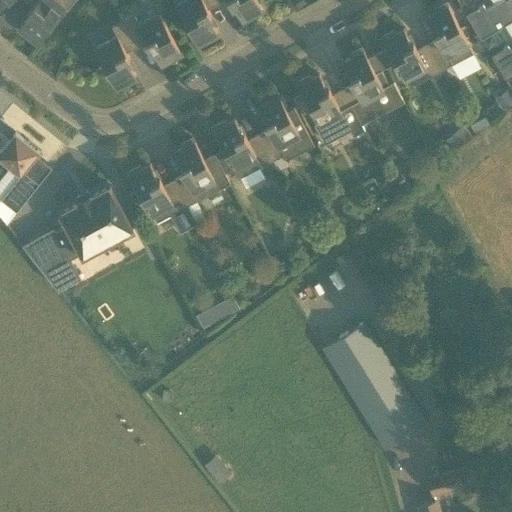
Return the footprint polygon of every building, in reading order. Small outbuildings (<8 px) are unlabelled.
[(27,0),(33,5),(28,11),(30,13),(20,25),(27,31),(24,34),(34,42),(43,31),(46,34),(54,23),(51,21),(62,7),(65,9),(72,0),(27,0)] [(218,3),(216,0),(183,0),(178,3),(200,44),(211,38),(209,35),(217,31),(209,17),(212,16),(208,8),(218,3)] [(252,16),(263,10),(257,0),(216,0),(218,3),(222,0),(230,0),(233,4),(235,3),(242,17),(250,13),(252,16)] [(511,0),(499,0),(486,8),(483,4),(466,14),(481,38),(511,19),(511,0)] [(438,37),(427,43),(441,69),(473,52),(446,2),(435,8),(437,11),(429,15),(436,29),(434,30),(438,37)] [(134,14),(123,20),(137,46),(147,40),(151,48),(153,47),(161,61),(169,56),(170,60),(182,54),(160,13),(139,24),(134,14)] [(137,46),(123,20),(112,26),(117,36),(96,47),(106,64),(102,66),(109,78),(112,76),(118,88),(129,82),(128,78),(135,74),(128,60),(130,59),(126,52),(137,46)] [(441,69),(427,43),(417,49),(413,41),(411,42),(403,29),(396,33),(394,29),(383,35),(404,76),(425,65),(430,75),(441,69)] [(511,48),(510,49),(508,45),(491,55),(506,79),(511,75),(511,48)] [(353,82),(343,88),(357,114),(358,114),(374,105),(377,110),(397,99),(381,69),(375,72),(362,47),(350,53),(352,56),(344,60),(352,74),(350,75),(353,82)] [(357,114),(343,88),(332,94),(328,86),(326,88),(319,74),(311,78),(309,75),(298,81),(319,120),(314,123),(323,140),(348,126),(353,135),(365,129),(362,123),(363,123),(358,114),(357,114)] [(511,93),(509,87),(495,95),(502,108),(511,102),(511,93)] [(259,133),(273,159),(279,170),(290,164),(287,159),(314,144),(294,106),(287,110),(277,92),(266,98),(268,101),(260,105),(267,119),(265,120),(269,128),(259,133)] [(214,126),(241,176),(246,187),(265,177),(259,166),(273,159),(259,133),(248,139),(244,131),(242,133),(234,119),(227,123),(225,120),(214,126)] [(16,210),(39,182),(52,166),(38,155),(40,152),(15,132),(1,150),(0,149),(0,160),(18,176),(1,198),(16,210)] [(185,173),(174,178),(188,204),(230,182),(214,152),(204,158),(193,137),(181,143),(183,146),(175,150),(183,164),(181,165),(185,173)] [(422,151),(414,160),(427,170),(435,161),(422,151)] [(156,221),(177,210),(188,204),(174,178),(163,184),(159,177),(157,178),(150,164),(142,168),(140,165),(129,171),(156,221)] [(132,228),(110,186),(60,212),(66,224),(54,230),(53,229),(23,245),(57,288),(79,277),(69,258),(81,252),(83,254),(132,228)] [(0,214),(6,223),(16,210),(1,198),(0,198),(0,214)] [(287,249),(272,257),(279,271),(294,263),(287,249)] [(259,266),(256,279),(269,281),(271,269),(259,266)] [(167,285),(120,305),(130,330),(177,310),(167,285)] [(234,295),(197,310),(202,324),(240,309),(234,295)] [(323,346),(386,448),(427,423),(364,321),(323,346)] [(427,474),(432,495),(463,487),(458,467),(427,474)] [(440,511),(437,500),(419,505),(420,511),(440,511)]
